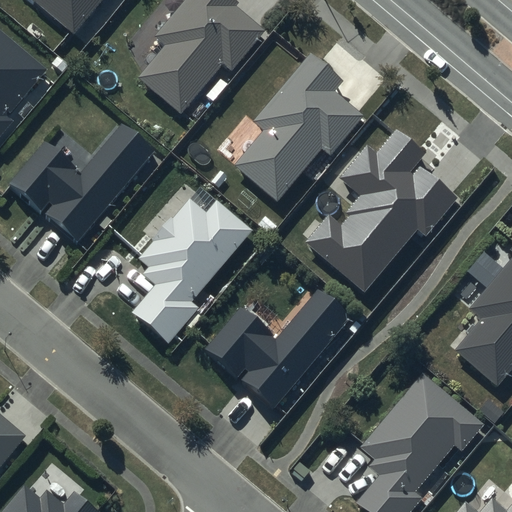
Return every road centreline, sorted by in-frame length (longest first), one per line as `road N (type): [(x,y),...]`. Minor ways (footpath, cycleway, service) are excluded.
road 1 (residential): [(0,301),(237,501)]
road 2 (secondary): [(511,90),(404,0)]
